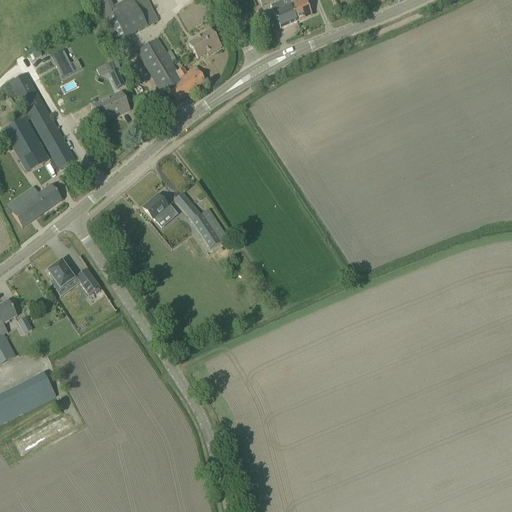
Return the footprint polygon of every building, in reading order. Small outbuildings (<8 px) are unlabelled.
[(90,0),(112,46),(157,22),(146,0),(124,0),(112,7),(108,0),(90,0)] [(287,0),(258,0),(261,7),(269,4),(280,30),(296,23),(287,1),(287,0)] [(287,0),(287,1),(296,23),(311,16),(303,0),(302,0),(287,0)] [(188,45),(197,60),(210,52),(211,55),(221,48),(210,31),(188,45)] [(157,40),(136,52),(161,94),(164,92),(172,105),(206,84),(196,68),(185,75),(182,69),(176,72),(170,63),(175,60),(169,51),(165,54),(157,40)] [(63,52),(51,57),(62,79),(81,70),(77,62),(70,66),(63,52)] [(116,71),(109,74),(116,90),(124,87),(116,71)] [(8,84),(42,144),(45,148),(46,148),(59,171),(74,162),(25,75),(8,84)] [(121,94),(93,107),(100,122),(120,114),(120,115),(129,112),(121,94)] [(1,131),(25,174),(48,161),(42,150),(40,145),(24,118),(1,131)] [(6,206),(16,221),(22,229),(61,201),(50,186),(37,195),(32,188),(6,206)] [(173,202),(190,222),(209,250),(226,239),(208,210),(199,216),(181,195),(173,202)] [(153,221),(157,225),(173,211),(168,205),(166,207),(158,197),(142,209),(152,221),(153,221)] [(68,273),(61,263),(53,268),(52,266),(47,270),(48,272),(47,273),(53,281),(49,283),(56,293),(73,280),(68,273)] [(99,289),(86,271),(75,279),(88,297),(99,289)] [(2,326),(17,318),(8,302),(0,306),(0,365),(14,358),(3,336),(7,334),(2,326)] [(16,323),(23,336),(31,331),(24,318),(16,323)] [(0,396),(0,426),(54,398),(42,374),(0,396)]
